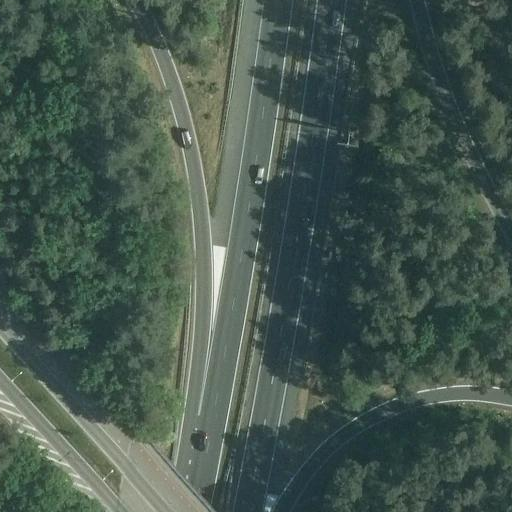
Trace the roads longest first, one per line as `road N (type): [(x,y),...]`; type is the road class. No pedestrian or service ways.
road 1 (motorway): [(246,511),(331,0)]
road 2 (motorway): [(124,0),(156,46),(196,179),(213,419)]
road 3 (motorway): [(276,0),(213,419)]
road 4 (motorway): [(279,511),(327,449),(374,417),(432,397),(511,399)]
road 5 (secondary): [(167,511),(0,326)]
road 6 (motorway): [(511,228),(445,91),(418,0)]
road 7 (secondary): [(0,380),(120,511)]
